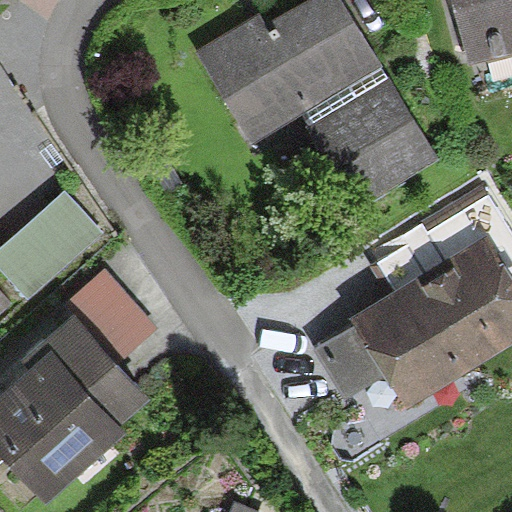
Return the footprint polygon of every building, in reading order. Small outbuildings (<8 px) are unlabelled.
[(209,44),(196,52),(253,146),(302,117),(357,208),(438,159),(341,0),(307,0),(269,23),(262,12),(209,44)] [(511,0),(460,0),(475,58),(511,48),(511,0)] [(60,194),(0,247),(0,281),(22,305),(99,236),(60,194)] [(398,290),(353,317),(356,323),(316,347),(347,400),(387,377),(405,408),(511,344),(511,229),(491,194),(427,231),(423,223),(375,251),(398,290)] [(108,269),(69,303),(76,311),(120,361),(159,327),(108,269)] [(76,311),(21,358),(30,369),(0,394),(0,453),(46,507),(131,435),(125,427),(154,402),(120,361),(76,311)]
